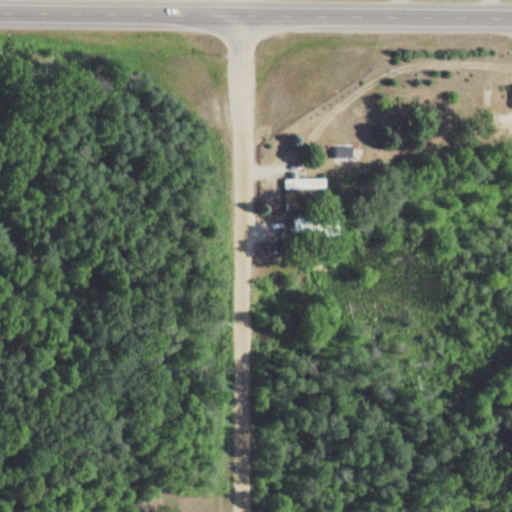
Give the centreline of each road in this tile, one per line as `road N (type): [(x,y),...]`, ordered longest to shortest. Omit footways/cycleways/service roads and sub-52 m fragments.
road 1 (secondary): [(511,17),(0,13)]
road 2 (residential): [(241,511),(239,0)]
